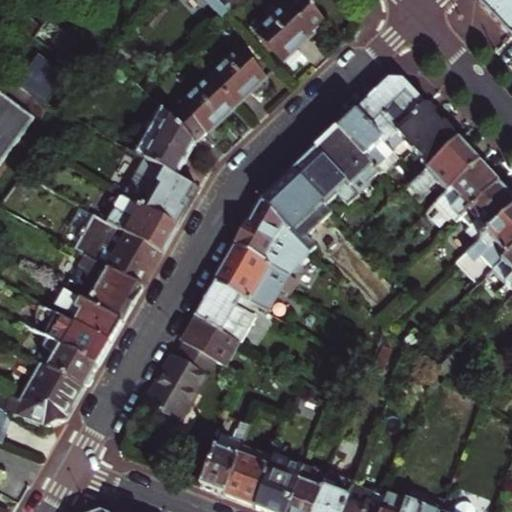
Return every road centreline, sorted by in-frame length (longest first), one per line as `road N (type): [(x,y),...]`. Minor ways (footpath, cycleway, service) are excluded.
road 1 (residential): [(418,13),(234,188),(75,468)]
road 2 (residential): [(511,113),(418,13)]
road 3 (residential): [(189,511),(75,468)]
